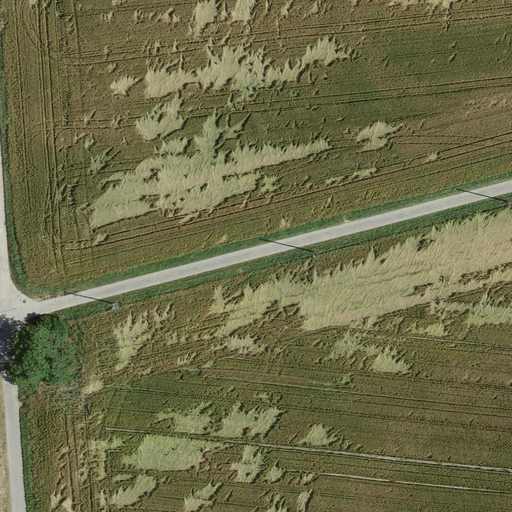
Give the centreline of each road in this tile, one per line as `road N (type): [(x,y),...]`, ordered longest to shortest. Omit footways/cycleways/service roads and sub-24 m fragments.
road 1 (unclassified): [(511,186),(5,317)]
road 2 (unclassified): [(19,511),(5,317)]
